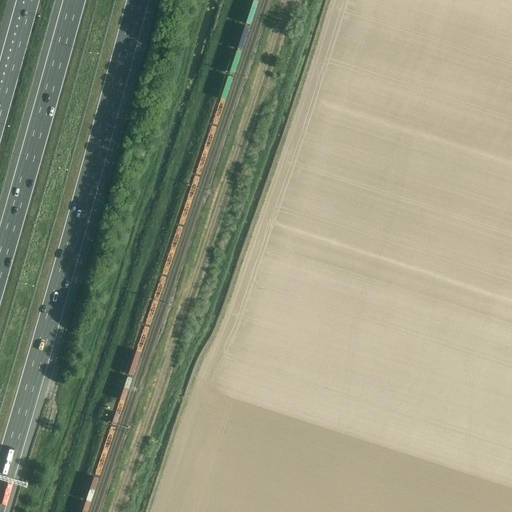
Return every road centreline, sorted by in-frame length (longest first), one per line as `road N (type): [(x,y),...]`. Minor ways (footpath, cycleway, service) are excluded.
road 1 (track): [(115,511),(287,0)]
road 2 (motorway): [(0,485),(136,0)]
road 3 (motorway): [(73,0),(0,260)]
